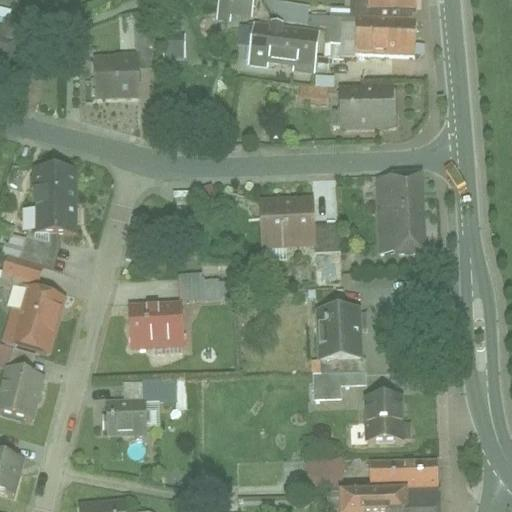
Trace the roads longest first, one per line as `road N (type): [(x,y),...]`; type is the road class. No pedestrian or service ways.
road 1 (residential): [(128,163),(44,511)]
road 2 (residential): [(128,163),(171,170),(459,164)]
road 3 (tertiary): [(487,424),(490,339),(461,204)]
road 4 (tertiary): [(461,204),(466,342),(487,424)]
road 5 (tertiary): [(446,0),(459,164)]
road 6 (residential): [(0,129),(128,163)]
